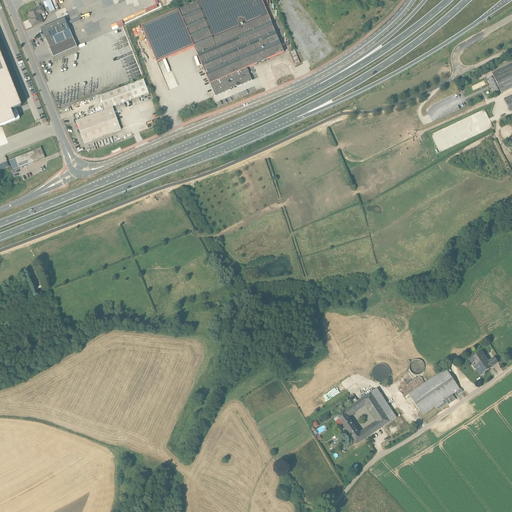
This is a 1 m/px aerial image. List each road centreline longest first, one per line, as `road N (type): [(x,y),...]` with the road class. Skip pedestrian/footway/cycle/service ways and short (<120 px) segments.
road 1 (tertiary): [(411,0),(376,36),(318,75),(106,165),(79,168)]
road 2 (trunk): [(321,87),(0,223)]
road 3 (trunk): [(0,237),(295,114)]
road 4 (trunk): [(295,114),(400,70),(509,0)]
road 5 (trunk): [(295,114),(400,54),(467,0)]
road 6 (trunk): [(448,0),(321,87)]
road 7 (unclassified): [(10,5),(65,147)]
road 8 (unknown): [(41,86),(93,64),(102,24),(140,0)]
road 9 (trunk): [(424,0),(321,87)]
